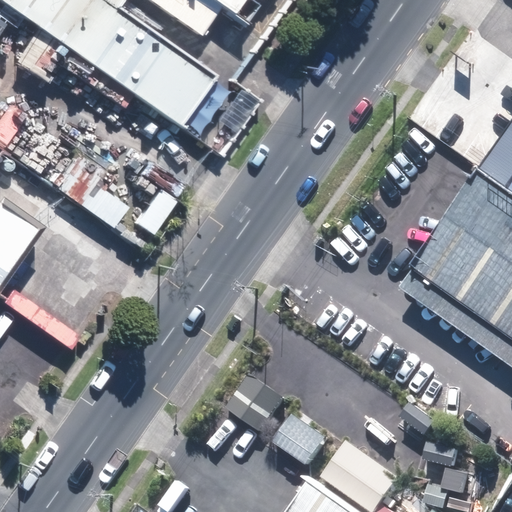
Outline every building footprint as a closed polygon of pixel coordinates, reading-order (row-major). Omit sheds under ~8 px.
[(1,0),(177,122),(210,76),(114,9),(120,0),(153,0),(200,32),(218,6),(230,15),(241,0),(1,0)] [(0,68),(16,46),(0,34),(0,68)] [(11,157),(26,167),(42,144),(27,133),(11,157)] [(511,134),(485,173),(511,191),(511,134)] [(58,189),(114,229),(128,209),(103,191),(113,178),(82,156),(58,189)] [(511,191),(485,173),(482,170),(414,267),(511,335),(511,191)] [(0,277),(36,226),(0,201),(0,277)] [(114,229),(141,248),(151,231),(125,212),(114,229)] [(228,407),(260,431),(285,397),(252,373),(228,407)] [(411,399),(398,414),(427,437),(439,421),(411,399)] [(276,442),(309,465),(329,436),(296,414),(276,442)] [(326,476),(374,510),(398,477),(367,454),(369,450),(353,439),(326,476)] [(450,507),(468,511),(474,511),(492,453),(449,441),(431,500),(450,507)] [(362,511),(312,477),(287,511),(362,511)]
